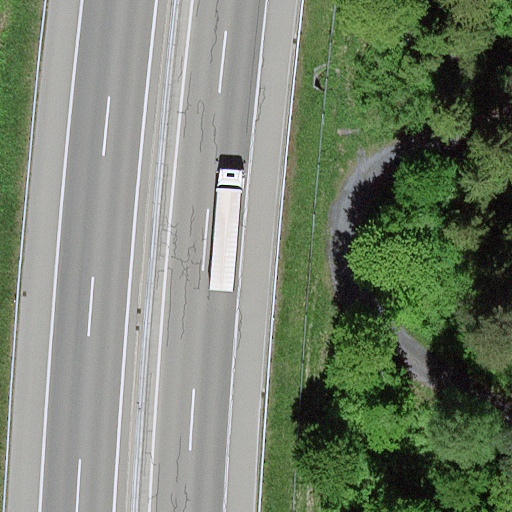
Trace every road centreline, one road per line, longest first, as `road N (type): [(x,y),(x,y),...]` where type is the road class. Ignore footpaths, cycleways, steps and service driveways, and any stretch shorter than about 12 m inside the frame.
road 1 (motorway): [(188,511),(234,0)]
road 2 (motorway): [(131,0),(93,511)]
road 3 (track): [(511,96),(408,138),(367,191),(365,266),(396,331),(511,400)]
